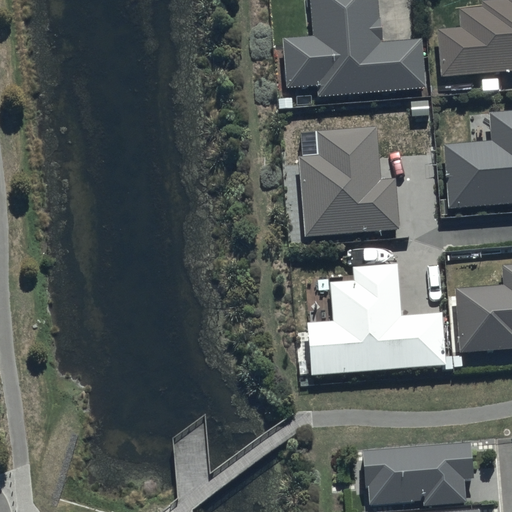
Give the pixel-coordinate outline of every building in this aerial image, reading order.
[(285,48),(287,99),(315,96),(316,106),(423,95),(418,51),(381,54),(376,0),(311,0),(313,46),(285,48)] [(436,37),(440,83),(511,81),(511,0),(504,0),(505,7),(480,9),(480,13),(458,15),(460,35),(436,37)] [(443,154),(446,216),(511,211),(511,119),(488,121),(490,151),(443,154)] [(297,165),(303,243),(398,238),(395,188),(380,188),(377,136),(317,139),(318,164),(297,165)] [(307,331),(310,384),(445,375),(442,321),(401,324),(397,272),(353,276),(354,287),(329,289),(332,329),(307,331)] [(455,298),(458,360),(511,357),(511,274),(501,275),(503,294),(455,298)] [(474,449),(362,457),(365,493),(369,493),(370,511),(424,507),(423,511),(426,511),(466,509),(464,485),(477,484),(474,449)]
